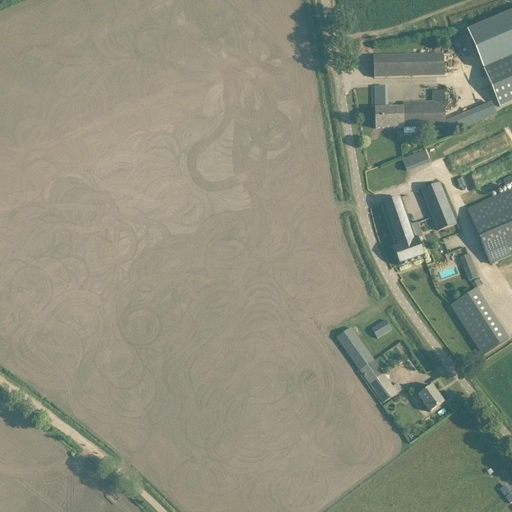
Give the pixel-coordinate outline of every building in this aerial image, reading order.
[(511,12),(467,31),(483,69),(511,56),(511,12)] [(456,55),(444,56),(444,55),(373,57),(374,78),(444,76),(457,75),(456,55)] [(511,58),(483,70),(500,108),(511,102),(511,58)] [(375,129),(445,127),(445,92),(432,92),(432,104),(403,104),(403,108),(389,109),(388,87),(374,87),(375,109),(375,129)] [(405,170),(429,164),(425,151),(402,158),(405,170)] [(431,188),(421,191),(438,232),(457,225),(440,185),(431,188)] [(467,211),(490,265),(511,256),(511,190),(482,203),(482,204),(467,211)] [(415,239),(412,231),(420,229),(418,223),(410,226),(400,199),(382,205),(396,246),(415,239)] [(417,238),(415,239),(396,246),(394,247),(401,267),(424,258),(417,238)] [(478,278),(475,271),(466,274),(469,282),(478,278)] [(508,340),(476,290),(450,307),(483,357),(508,340)] [(386,321),(372,329),(377,339),(391,331),(386,321)] [(338,338),(336,339),(360,372),(374,362),(350,329),(342,334),(338,338)] [(374,362),(360,372),(369,385),(383,375),(382,374),(374,362)] [(432,386),(424,392),(419,395),(431,412),(436,409),(444,403),(432,386)] [(484,500),(495,491),(489,483),(495,478),(484,465),(480,469),(477,465),(470,471),(473,474),(465,481),(476,494),(478,493),(484,500)]
